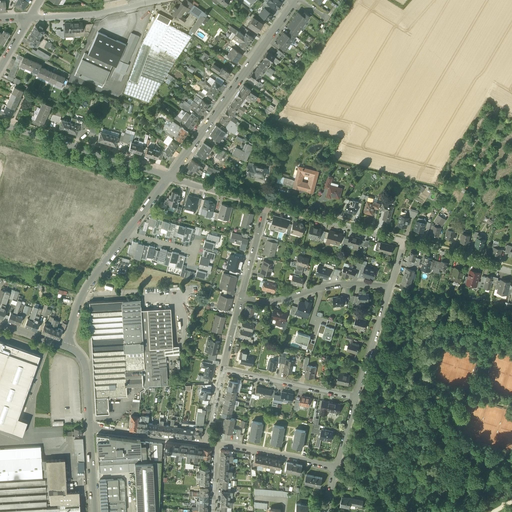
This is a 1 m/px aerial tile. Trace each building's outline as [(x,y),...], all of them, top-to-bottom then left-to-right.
[(15,4),(23,9),(27,2),(23,0),(17,0),(17,1),(15,4)] [(186,7),(190,9),(193,5),(187,0),(184,4),(186,6),(186,7)] [(269,0),(267,3),(271,7),(276,10),(282,3),(278,0),(269,0)] [(182,3),(177,9),(176,11),(175,10),(172,15),(183,23),(185,19),(184,17),(180,15),(184,10),(186,7),(186,6),(184,4),(182,3)] [(188,11),(198,19),(201,15),(203,12),(193,5),(190,9),(188,11)] [(264,9),(259,15),(268,22),(273,16),(268,12),(264,9)] [(298,12),(294,17),(304,23),(307,19),(307,20),(310,16),(304,12),(302,15),(298,12)] [(173,64),(178,57),(174,55),(173,56),(160,49),(161,48),(158,47),(169,25),(171,20),(158,13),(144,39),(142,43),(151,46),(148,55),(173,64)] [(205,18),(201,15),(198,19),(190,31),(193,33),(194,33),(202,22),(205,18)] [(300,29),(304,23),(294,17),(290,22),(300,29)] [(257,32),(257,33),(263,25),(253,18),(247,26),(252,29),(257,32)] [(300,30),(300,29),(290,22),(287,27),(291,30),(289,33),(295,36),(297,33),(300,30)] [(74,37),(74,36),(73,23),(65,24),(65,23),(65,27),(63,27),(63,31),(64,37),(74,37)] [(82,32),(82,30),(82,25),(82,23),(73,23),(74,36),(80,36),(82,32)] [(87,32),(89,33),(93,24),(84,25),(84,26),(85,30),(85,32),(87,32)] [(42,27),(39,26),(38,27),(35,25),(31,32),(40,37),(43,32),(44,30),(41,29),(42,27)] [(158,47),(161,48),(174,55),(178,57),(191,36),(175,28),(176,26),(174,25),(173,27),(169,25),(158,47)] [(3,31),(2,34),(0,37),(0,42),(4,44),(10,34),(7,32),(6,33),(3,31)] [(38,40),(40,37),(31,32),(28,37),(27,39),(30,41),(29,42),(34,46),(35,44),(37,46),(40,41),(38,40)] [(98,32),(88,55),(112,65),(116,67),(119,60),(126,45),(98,32)] [(236,43),(238,44),(242,39),(235,34),(233,32),(229,38),(231,39),(236,43)] [(292,40),(295,36),(289,33),(288,35),(283,32),(280,37),(289,44),(292,40)] [(131,33),(126,45),(119,60),(116,67),(114,70),(118,72),(124,75),(128,64),(127,64),(139,37),(131,33)] [(246,33),(243,36),(242,39),(249,44),(253,38),(249,35),(246,33)] [(287,48),(289,44),(280,37),(277,42),(281,45),(279,47),(285,51),(287,48)] [(249,44),(242,39),(238,44),(245,50),(249,44)] [(137,84),(141,75),(148,55),(151,46),(142,43),(129,80),(137,84)] [(230,58),(236,62),(242,54),(234,49),(231,47),(228,45),(225,49),(228,51),(229,53),(227,56),(230,58)] [(173,56),(174,55),(161,48),(160,49),(173,56)] [(31,52),(47,61),(50,56),(37,49),(36,51),(33,49),(31,52)] [(275,55),(279,58),(280,58),(283,54),(278,50),(275,55)] [(266,68),(273,59),(274,57),(267,52),(262,58),(263,59),(261,63),(260,62),(256,68),(256,69),(254,72),(253,71),(248,78),(256,83),(257,80),(260,77),(263,72),(266,68)] [(103,87),(112,65),(88,55),(84,53),(76,72),(75,74),(79,76),(79,77),(98,86),(98,85),(103,87)] [(173,64),(148,55),(141,75),(161,83),(173,64)] [(22,65),(26,67),(29,60),(23,57),(21,60),(20,63),(19,65),(22,66),(22,65)] [(29,68),(32,70),(35,62),(29,60),(26,67),(25,68),(28,69),(29,68)] [(34,71),(38,72),(40,67),(41,65),(35,62),(32,70),(31,71),(34,72),(34,71)] [(40,76),(43,77),(47,70),(40,67),(38,72),(38,73),(37,75),(39,77),(40,76)] [(221,69),(220,71),(218,73),(226,78),(229,73),(222,67),(221,69)] [(263,72),(270,77),(271,75),(273,72),(268,69),(266,68),(263,72)] [(46,78),(49,80),(53,72),(47,70),(43,77),(43,78),(46,79),(46,78)] [(52,81),(55,82),(59,75),(53,72),(49,80),(49,81),(52,82),(52,81)] [(118,72),(115,78),(121,81),(124,75),(118,72)] [(65,78),(59,75),(55,82),(55,84),(58,85),(58,84),(61,85),(61,86),(65,78)] [(148,102),(161,83),(141,75),(137,84),(129,80),(124,93),(148,102)] [(216,81),(221,85),(224,80),(218,76),(215,80),(216,81)] [(215,80),(212,85),(210,87),(217,91),(221,85),(216,81),(215,80)] [(239,91),(252,100),(254,101),(257,97),(250,92),(249,95),(248,94),(250,90),(243,85),(239,91)] [(12,93),(13,94),(20,97),(23,91),(20,89),(14,87),(15,88),(14,91),(13,91),(12,93)] [(217,91),(210,87),(209,89),(206,93),(212,98),(217,91)] [(250,102),(252,100),(239,91),(235,97),(242,102),(244,98),(246,100),(250,102)] [(9,99),(10,100),(17,103),(20,97),(13,94),(11,97),(10,97),(9,99)] [(193,101),(198,104),(201,100),(198,97),(198,98),(196,96),(193,101)] [(240,105),(242,102),(235,97),(231,103),(244,112),(245,109),(242,107),(240,105)] [(6,105),(7,106),(15,109),(17,103),(10,100),(8,103),(7,103),(6,105)] [(201,100),(198,104),(204,109),(208,104),(201,100)] [(201,114),(204,109),(198,104),(193,101),(191,104),(196,107),(194,109),(201,114)] [(40,108),(41,109),(48,112),(51,106),(43,102),(43,103),(44,103),(42,106),(41,106),(40,108)] [(188,112),(190,109),(185,105),(182,104),(181,103),(179,106),(188,112)] [(242,114),(244,112),(231,103),(227,109),(234,114),(236,110),(242,114)] [(12,115),(15,109),(7,106),(6,109),(5,109),(3,111),(6,113),(12,115)] [(37,114),(38,115),(46,118),(48,112),(41,109),(39,112),(38,112),(37,114)] [(231,117),(234,114),(227,109),(222,115),(235,123),(237,121),(234,119),(231,117)] [(190,115),(188,118),(194,123),(198,118),(191,113),(190,115)] [(172,117),(180,123),(182,120),(174,114),(172,117)] [(43,124),(46,118),(38,115),(37,118),(36,118),(35,121),(40,123),(43,124)] [(50,120),(59,123),(61,117),(55,115),(53,115),(50,120)] [(234,126),(235,123),(222,115),(219,120),(226,125),(228,121),(230,123),(229,123),(234,126)] [(191,128),(194,123),(188,118),(186,121),(184,123),(191,128)] [(59,129),(68,131),(70,123),(62,120),(59,129)] [(228,121),(226,125),(226,126),(225,128),(226,129),(227,126),(232,129),(230,132),(234,134),(239,126),(235,123),(234,126),(229,123),(230,123),(228,121)] [(171,122),(169,125),(178,132),(180,129),(178,128),(179,126),(176,124),(176,125),(172,123),(171,122)] [(71,123),(70,123),(68,131),(76,134),(79,126),(79,125),(71,123)] [(89,132),(95,133),(97,128),(97,125),(92,123),(91,126),(90,130),(89,132)] [(176,134),(178,132),(169,125),(166,124),(163,127),(164,128),(168,132),(170,130),(176,134)] [(216,126),(213,130),(222,137),(225,132),(220,129),(216,126)] [(180,129),(178,132),(184,137),(188,132),(181,127),(180,129)] [(219,142),(222,137),(213,130),(209,135),(214,139),(219,142)] [(98,141),(107,143),(109,134),(101,132),(98,141)] [(181,141),(184,137),(178,132),(176,134),(174,137),(181,141)] [(124,147),(125,143),(127,136),(119,133),(118,137),(116,144),(124,147)] [(118,137),(109,134),(107,143),(115,146),(116,144),(118,137)] [(163,142),(168,146),(171,141),(173,139),(172,138),(168,135),(163,142)] [(171,141),(168,146),(174,150),(178,145),(171,141)] [(135,152),(137,144),(133,143),(131,142),(129,150),(135,152)] [(196,153),(204,159),(211,148),(203,143),(196,153)] [(237,157),(246,161),(253,146),(248,144),(248,145),(246,143),(243,149),(242,151),(235,148),(232,155),(237,157)] [(143,146),(137,144),(135,152),(140,154),(143,146)] [(171,155),(174,150),(168,146),(164,150),(171,155)] [(151,157),(153,149),(147,147),(145,155),(151,157)] [(159,151),(153,149),(151,157),(156,159),(159,151)] [(214,157),(219,160),(224,153),(219,149),(214,157)] [(88,209),(119,219),(124,204),(132,206),(137,190),(13,152),(4,183),(27,190),(32,175),(47,180),(42,195),(74,205),(78,190),(93,194),(88,209)] [(191,160),(187,166),(191,170),(193,171),(198,174),(201,170),(198,168),(200,166),(191,160)] [(259,176),(264,178),(266,169),(253,166),(253,169),(248,167),(246,175),(250,176),(250,174),(251,174),(255,175),(255,176),(259,177),(259,176)] [(298,166),(297,173),(303,175),(310,177),(317,178),(318,172),(298,166)] [(223,180),(230,182),(232,175),(225,173),(223,180)] [(313,193),(315,185),(317,178),(310,177),(308,183),(301,182),(303,175),(297,173),(295,180),(292,180),(290,186),(293,186),(293,188),(298,189),(298,188),(308,190),(308,192),(313,193)] [(282,184),(290,186),(292,180),(292,179),(284,177),(282,184)] [(334,197),(339,199),(342,189),(338,187),(330,185),(329,188),(328,190),(327,193),(328,193),(326,197),(331,198),(331,195),(334,196),(334,197)] [(165,199),(164,202),(164,203),(167,204),(167,205),(169,205),(170,206),(170,204),(174,205),(173,208),(174,209),(176,209),(177,206),(178,202),(180,203),(181,198),(180,198),(179,197),(179,194),(177,194),(177,192),(172,191),(171,195),(169,194),(168,198),(167,197),(166,200),(165,199)] [(189,208),(195,210),(197,204),(198,198),(188,195),(186,204),(184,208),(189,210),(189,208)] [(206,214),(212,216),(213,211),(215,204),(212,203),(213,202),(204,200),(203,206),(201,214),(205,215),(206,214)] [(346,211),(355,214),(358,202),(353,201),(352,205),(348,203),(346,211)] [(364,212),(372,215),(374,208),(375,208),(377,204),(374,203),(367,201),(364,212)] [(222,217),(228,219),(232,207),(221,204),(219,213),(217,218),(218,218),(222,219),(222,217)] [(383,219),(390,221),(394,208),(387,206),(387,205),(383,204),(382,210),(385,211),(383,219)] [(30,240),(37,217),(0,205),(0,265),(21,271),(25,255),(10,251),(14,236),(30,240)] [(406,213),(401,211),(397,225),(406,227),(409,218),(405,217),(406,213)] [(241,226),(248,228),(249,225),(250,225),(250,224),(253,214),(245,212),(241,226)] [(275,229),(283,232),(284,229),(285,228),(282,227),(284,221),(284,219),(273,216),(271,225),(276,227),(275,229)] [(435,222),(436,223),(440,226),(441,226),(445,220),(439,216),(435,222)] [(148,223),(148,225),(154,226),(153,230),(152,233),(155,234),(156,233),(160,234),(160,232),(161,228),(163,221),(156,219),(150,218),(148,223)] [(169,223),(163,221),(161,228),(167,230),(166,234),(165,237),(168,238),(169,236),(173,237),(175,228),(176,224),(169,222),(169,223)] [(297,234),(301,236),(302,235),(302,232),(303,232),(304,230),(303,230),(304,228),(303,227),(303,225),(303,224),(300,223),(300,224),(297,223),(296,222),(294,221),(293,222),(292,225),(290,233),(291,233),(291,231),(296,233),(297,234)] [(424,227),(425,223),(417,221),(415,230),(422,232),(424,227)] [(185,227),(179,225),(178,229),(177,233),(183,234),(182,238),(181,241),(185,242),(185,241),(189,242),(189,241),(192,229),(185,227)] [(441,227),(439,227),(435,226),(433,225),(432,229),(431,234),(438,236),(441,227)] [(312,237),(318,239),(319,239),(321,230),(321,229),(311,226),(308,236),(308,237),(311,238),(312,237)] [(55,240),(50,256),(88,267),(98,236),(74,229),(69,244),(55,240)] [(330,243),(339,245),(340,243),(342,236),(342,234),(333,232),(333,231),(330,230),(329,233),(327,239),(327,242),(330,243)] [(445,238),(453,240),(455,232),(455,231),(453,231),(448,230),(445,238)] [(239,249),(245,251),(247,243),(246,243),(247,239),(241,238),(242,236),(241,236),(232,233),(230,241),(234,242),(234,243),(235,243),(235,241),(241,242),(239,249)] [(205,240),(203,247),(206,248),(212,249),(214,243),(218,244),(219,237),(217,236),(211,234),(208,234),(206,240),(205,240)] [(460,242),(468,244),(470,236),(463,234),(460,242)] [(353,245),(358,247),(360,239),(350,236),(349,239),(347,244),(353,245)] [(485,240),(481,239),(477,238),(475,246),(483,248),(485,240)] [(140,258),(144,245),(138,243),(138,242),(132,241),(131,245),(130,245),(127,253),(134,254),(133,258),(140,259),(140,258)] [(263,254),(273,257),(275,251),(273,250),(274,247),(276,247),(277,243),(267,241),(263,254)] [(379,251),(391,254),(393,247),(387,245),(387,244),(381,243),(379,250),(379,251)] [(144,245),(140,258),(146,260),(147,257),(152,258),(154,250),(155,247),(149,245),(149,246),(144,245)] [(502,250),(498,248),(493,247),(492,253),(500,256),(502,250)] [(168,265),(169,261),(172,252),(166,251),(167,250),(161,249),(160,251),(158,260),(163,261),(162,264),(168,266),(168,265)] [(199,263),(200,263),(208,265),(209,259),(213,260),(215,253),(205,250),(204,250),(202,257),(200,256),(199,263)] [(172,252),(169,261),(175,263),(174,267),(182,269),(183,265),(185,256),(178,255),(179,253),(172,252)] [(413,264),(415,265),(415,262),(416,262),(417,259),(418,258),(416,258),(417,254),(411,253),(410,256),(408,256),(406,262),(407,262),(413,264)] [(229,258),(228,261),(241,265),(243,258),(241,257),(234,255),(231,254),(230,258),(229,258)] [(304,266),(306,267),(307,265),(306,265),(307,263),(308,263),(309,259),(298,256),(297,257),(297,259),(297,260),(296,264),(297,264),(304,266)] [(424,264),(430,266),(430,265),(432,260),(432,259),(426,257),(424,264)] [(239,271),(241,265),(228,261),(227,265),(228,265),(227,268),(230,269),(238,271),(239,271)] [(264,274),(268,275),(270,270),(271,270),(273,264),(273,263),(268,262),(264,261),(263,263),(262,267),(260,273),(264,274)] [(212,266),(208,265),(200,263),(198,270),(197,269),(196,273),(195,276),(204,278),(206,272),(210,273),(212,266)] [(366,265),(362,263),(360,270),(358,276),(362,278),(363,275),(366,268),(367,265),(366,265)] [(429,268),(430,266),(424,264),(424,265),(422,265),(421,270),(430,272),(431,269),(429,268)] [(322,277),(327,279),(328,276),(329,274),(330,271),(330,269),(324,267),(320,266),(318,270),(318,269),(316,274),(322,276),(322,277)] [(342,273),(343,274),(349,276),(354,277),(356,270),(352,269),(344,266),(342,273)] [(363,275),(374,279),(375,275),(374,275),(375,271),(366,268),(363,275)] [(406,268),(404,276),(412,279),(413,273),(414,271),(406,268)] [(460,277),(462,270),(456,268),(454,275),(455,275),(460,277)] [(476,285),(478,281),(480,273),(470,270),(468,277),(467,282),(467,283),(476,285)] [(228,289),(233,291),(233,290),(234,287),(235,283),(237,277),(223,274),(222,279),(224,280),(222,289),(228,290),(228,289)] [(302,286),(303,282),(302,282),(302,280),(303,280),(303,278),(293,276),(292,280),(291,281),(290,283),(291,284),(293,285),(294,284),(302,286)] [(409,286),(412,279),(404,276),(401,284),(409,286)] [(487,277),(485,284),(484,288),(486,288),(490,289),(491,285),(492,282),(493,278),(487,276),(487,277)] [(510,284),(510,282),(502,280),(502,281),(500,280),(500,281),(498,290),(497,292),(507,295),(508,289),(510,284)] [(269,292),(273,293),(274,292),(276,284),(275,284),(266,282),(266,281),(265,281),(264,282),(263,286),(262,287),(262,289),(263,290),(264,291),(265,290),(268,291),(269,292)] [(8,297),(12,299),(12,297),(16,298),(19,292),(12,289),(8,297)] [(506,298),(507,295),(497,292),(498,290),(495,289),(494,295),(506,298)] [(362,302),(368,302),(369,294),(366,294),(366,292),(359,292),(359,296),(358,301),(362,302)] [(221,307),(228,310),(231,300),(231,298),(226,297),(226,296),(221,294),(219,302),(222,303),(221,307)] [(340,304),(340,306),(344,305),(344,304),(343,298),(343,296),(333,298),(334,305),(340,304)] [(144,369),(143,351),(141,310),(140,299),(89,302),(94,398),(107,397),(108,399),(110,399),(110,397),(127,396),(126,387),(142,386),(143,386),(142,369),(144,369)] [(296,313),(303,316),(304,313),(308,314),(311,303),(306,301),(305,303),(302,302),(299,303),(297,307),(295,313),(296,313)] [(30,318),(30,319),(33,320),(38,308),(34,306),(32,311),(30,317),(29,317),(30,318)] [(244,315),(253,317),(255,308),(246,306),(244,315)] [(38,308),(33,320),(37,322),(42,309),(38,308)] [(170,308),(141,310),(143,351),(151,351),(151,348),(165,348),(172,348),(172,346),(170,308)] [(283,327),(284,322),(287,313),(286,313),(285,314),(279,312),(280,311),(273,309),(272,315),(275,315),(274,319),(277,320),(275,325),(283,327)] [(14,322),(16,314),(13,313),(10,312),(8,320),(14,322)] [(22,316),(20,316),(16,314),(14,322),(19,324),(22,316)] [(216,332),(221,333),(225,317),(216,314),(212,328),(217,329),(216,332)] [(361,330),(364,331),(365,327),(364,327),(366,320),(359,318),(359,317),(356,316),(353,326),(358,328),(361,329),(361,330)] [(30,328),(33,320),(30,319),(27,318),(24,326),(30,328)] [(52,322),(50,326),(56,329),(57,326),(58,321),(53,319),(52,322)] [(39,322),(37,322),(33,320),(30,328),(36,330),(39,322)] [(330,320),(329,324),(328,326),(334,328),(336,322),(330,320)] [(242,321),(241,325),(242,325),(242,326),(241,327),(241,329),(251,331),(252,327),(253,327),(254,325),(253,324),(253,323),(249,323),(242,321)] [(41,332),(47,334),(50,326),(48,326),(49,324),(45,323),(41,332)] [(326,325),(323,333),(326,334),(332,336),(334,328),(328,326),(326,325)] [(53,336),(56,329),(50,326),(47,334),(53,336)] [(57,329),(56,329),(53,336),(59,338),(62,329),(59,328),(58,327),(57,329)] [(251,331),(241,329),(240,331),(241,331),(240,333),(239,333),(238,336),(245,338),(249,339),(250,338),(251,336),(250,335),(251,331)] [(307,345),(308,345),(309,342),(310,338),(310,336),(297,332),(294,341),(303,343),(307,345)] [(216,354),(217,354),(220,341),(207,339),(206,344),(208,345),(207,348),(205,348),(205,352),(209,353),(216,354)] [(351,352),(356,354),(359,345),(351,343),(352,341),(349,340),(349,342),(346,350),(351,351),(351,352)] [(0,341),(0,350),(37,363),(40,356),(0,341)] [(311,343),(309,342),(308,345),(307,345),(306,348),(312,350),(314,344),(311,343)] [(165,348),(166,355),(179,355),(179,346),(172,346),(172,348),(165,348)] [(145,389),(149,386),(168,385),(167,385),(167,379),(166,355),(165,348),(151,348),(151,351),(143,351),(144,369),(142,369),(143,386),(142,386),(145,389)] [(37,363),(0,350),(0,427),(22,435),(27,421),(17,418),(37,363)] [(240,363),(252,365),(253,358),(246,357),(241,356),(241,359),(240,363)] [(267,369),(275,370),(277,362),(269,360),(267,369)] [(209,379),(211,379),(215,365),(212,364),(202,362),(201,367),(205,368),(207,369),(206,372),(204,371),(203,376),(203,377),(209,379)] [(291,374),(293,366),(293,365),(285,364),(283,372),(291,374)] [(305,377),(313,378),(314,372),(315,372),(316,367),(307,366),(306,370),(305,377)] [(337,383),(348,386),(351,376),(339,374),(337,383)] [(259,395),(269,397),(270,397),(271,390),(266,389),(266,391),(260,390),(261,388),(256,387),(256,389),(255,394),(259,395)] [(209,399),(211,392),(209,391),(201,389),(199,397),(209,399)] [(282,401),(291,403),(292,394),(281,392),(281,396),(279,395),(278,400),(282,401)] [(306,406),(308,406),(310,398),(306,397),(306,398),(301,396),(300,401),(299,405),(306,406)] [(109,413),(108,399),(107,397),(94,398),(95,414),(109,413)] [(132,401),(131,411),(138,412),(139,402),(132,401)] [(320,413),(327,415),(327,411),(339,413),(341,405),(324,401),(322,409),(321,409),(320,413)] [(201,413),(197,412),(196,424),(195,426),(202,427),(204,411),(202,411),(201,413)] [(129,429),(136,430),(137,422),(138,416),(131,415),(129,429)] [(234,419),(230,418),(225,417),(225,421),(224,421),(223,424),(224,424),(222,432),(231,434),(231,433),(232,429),(234,419)] [(249,439),(258,441),(262,423),(252,421),(249,439)] [(143,431),(144,422),(141,422),(137,422),(136,430),(143,431)] [(152,423),(148,423),(144,422),(143,431),(151,432),(152,423)] [(151,432),(158,433),(159,424),(152,423),(151,432)] [(158,433),(165,434),(166,425),(162,425),(159,424),(158,433)] [(320,425),(318,425),(314,424),(313,424),(311,432),(318,433),(320,425)] [(165,434),(172,435),(173,426),(171,426),(166,425),(165,434)] [(172,435),(180,435),(181,427),(177,426),(173,426),(172,435)] [(270,443),(280,445),(284,427),(274,426),(270,443)] [(180,435),(187,436),(188,428),(181,427),(180,435)] [(187,436),(194,437),(195,429),(188,428),(187,436)] [(292,447),(302,449),(305,432),(295,429),(292,447)] [(327,440),(331,441),(333,432),(322,430),(321,434),(320,438),(321,439),(323,439),(322,440),(327,441),(327,440)] [(99,472),(134,470),(134,461),(141,461),(141,460),(140,441),(97,435),(99,472)] [(162,443),(145,441),(146,460),(147,460),(161,461),(162,447),(162,443)] [(75,453),(76,453),(83,453),(82,442),(74,443),(75,453)] [(167,452),(171,453),(172,445),(165,444),(164,452),(167,452)] [(176,454),(179,454),(180,446),(172,445),(171,453),(176,454)] [(180,446),(179,454),(182,454),(186,455),(187,455),(188,447),(180,446)] [(46,460),(41,461),(41,458),(40,447),(0,449),(0,511),(79,511),(79,504),(79,503),(79,501),(75,502),(75,496),(63,497),(63,493),(66,493),(66,492),(63,463),(64,463),(63,460),(46,461),(46,460)] [(188,447),(187,455),(194,456),(195,447),(188,447)] [(198,456),(202,457),(203,448),(195,447),(194,456),(197,456),(198,456)] [(202,457),(205,457),(209,458),(210,449),(203,448),(202,457)] [(194,456),(187,455),(186,463),(189,463),(190,458),(194,458),(194,456)] [(253,464),(257,465),(260,465),(261,457),(255,456),(253,464)] [(220,458),(219,466),(228,466),(228,463),(228,461),(228,458),(220,458)] [(134,470),(136,511),(158,511),(161,461),(147,460),(146,460),(141,460),(141,461),(134,461),(134,470)] [(274,460),(272,468),(275,468),(279,469),(280,461),(274,460)] [(284,471),(300,474),(302,465),(286,462),(284,471)] [(219,466),(219,473),(227,474),(228,471),(228,469),(228,466),(219,466)] [(305,484),(320,487),(322,478),(307,475),(305,484)] [(122,479),(99,480),(101,511),(124,511),(126,511),(124,481),(122,479)] [(340,506),(349,508),(350,503),(356,505),(359,506),(360,500),(342,496),(340,506)]
